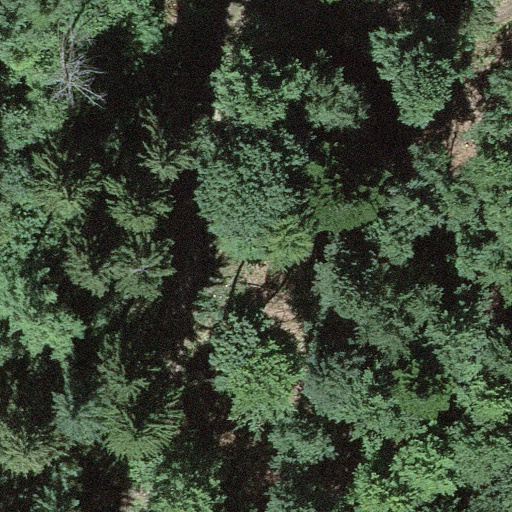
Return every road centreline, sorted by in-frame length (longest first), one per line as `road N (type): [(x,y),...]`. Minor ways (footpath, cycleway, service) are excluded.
road 1 (track): [(138,511),(247,0)]
road 2 (track): [(318,0),(351,20),(401,25),(446,18),(485,0)]
